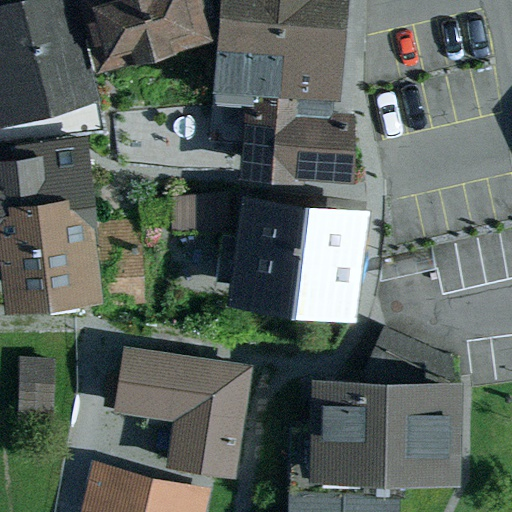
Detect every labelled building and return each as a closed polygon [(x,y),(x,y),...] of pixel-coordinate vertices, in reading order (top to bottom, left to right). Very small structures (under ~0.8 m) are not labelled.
[(88,74),(77,34),(84,29),(76,0),(44,0),(0,12),(0,75),(6,97),(88,74)] [(102,53),(204,25),(197,0),(76,0),(84,29),(94,26),(102,53)] [(222,0),(215,75),(253,79),(328,86),(335,0),(222,0)] [(215,75),(210,137),(247,140),(253,79),(215,75)] [(348,116),(325,113),(328,86),(253,79),(247,140),(246,158),(347,168),(348,116)] [(0,230),(1,230),(84,216),(75,135),(16,143),(18,157),(0,159),(0,230)] [(228,227),(226,190),(161,194),(163,230),(228,227)] [(221,231),(215,277),(347,292),(356,216),(250,202),(246,234),(221,231)] [(5,284),(91,276),(84,216),(1,230),(5,284)] [(100,220),(103,299),(142,296),(138,219),(100,220)] [(392,511),(394,462),(447,463),(449,383),(395,381),(415,339),(385,325),(361,381),(323,380),(323,417),(294,422),(291,511),(392,511)] [(171,460),(230,469),(246,367),(125,348),(117,400),(179,410),(171,460)] [(24,357),(22,413),(49,414),(51,358),(24,357)] [(196,511),(202,490),(99,466),(88,511),(196,511)]
